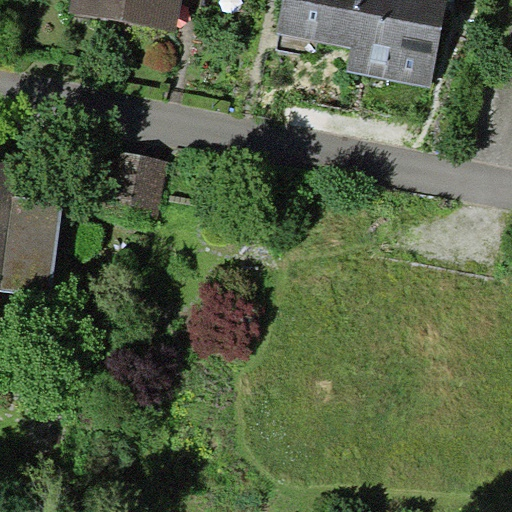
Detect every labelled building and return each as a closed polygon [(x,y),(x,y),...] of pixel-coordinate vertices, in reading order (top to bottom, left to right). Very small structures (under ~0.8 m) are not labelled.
[(182,0),(70,0),(68,10),(177,30),(182,0)] [(282,0),(277,31),(352,47),(361,0),(282,0)] [(446,0),(361,0),(352,47),(347,72),(429,88),(446,0)] [(167,160),(112,150),(101,212),(155,222),(167,160)] [(13,162),(0,160),(0,290),(51,297),(64,201),(9,194),(13,162)]
